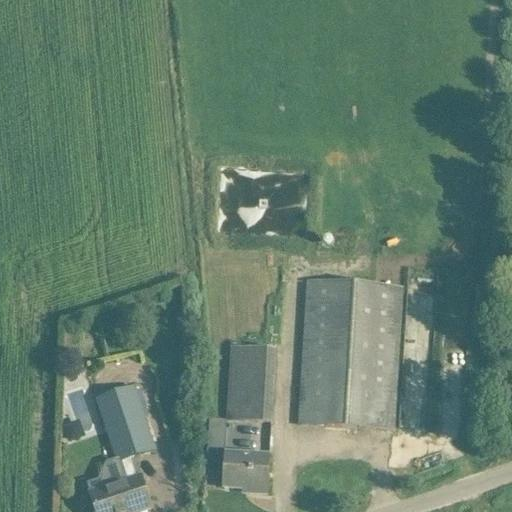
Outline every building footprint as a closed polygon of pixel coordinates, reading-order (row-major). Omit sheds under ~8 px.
[(308,283),(300,407),(299,427),(393,432),(402,289),(308,283)] [(232,350),(229,402),(227,422),(271,425),(276,352),(232,350)] [(90,495),(94,509),(95,511),(147,511),(151,511),(140,478),(139,479),(133,460),(155,452),(134,389),(96,402),(124,484),(90,495)] [(225,455),(223,490),(249,491),(249,496),(267,497),(269,457),(225,455)] [(184,492),(176,492),(177,502),(185,501),(184,492)]
